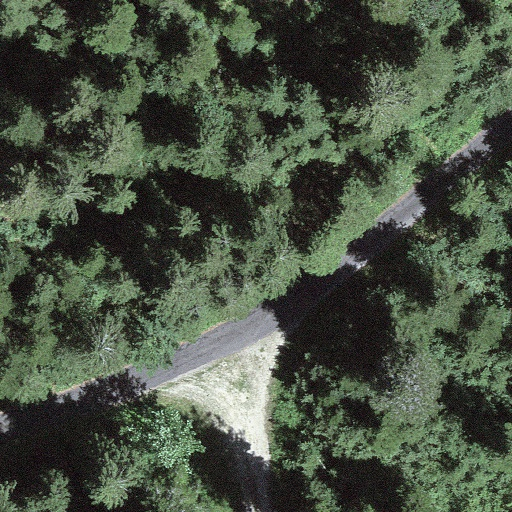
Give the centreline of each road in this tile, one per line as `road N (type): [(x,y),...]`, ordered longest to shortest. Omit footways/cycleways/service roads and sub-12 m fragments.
road 1 (track): [(511,116),(330,272),(210,346),(0,424)]
road 2 (track): [(210,346),(249,511)]
